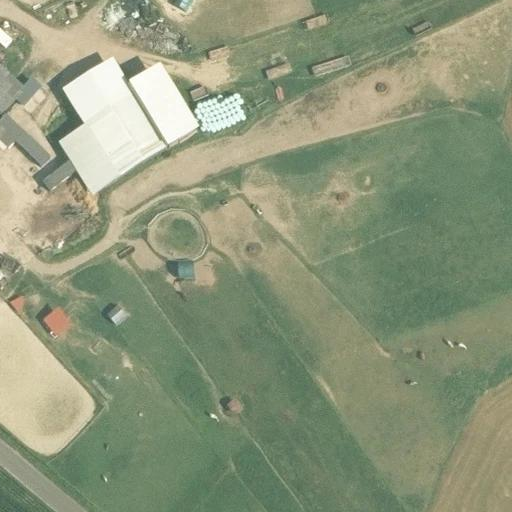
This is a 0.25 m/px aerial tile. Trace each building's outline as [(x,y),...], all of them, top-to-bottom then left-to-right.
[(88,133),(134,104),(126,90),(110,65),(63,94),(88,133)] [(134,104),(166,154),(198,134),(158,71),(126,90),(134,104)] [(0,83),(0,122),(19,101),(0,83)] [(88,133),(62,149),(94,199),(166,154),(134,104),(88,133)] [(55,337),(71,326),(61,310),(44,320),(55,337)]
